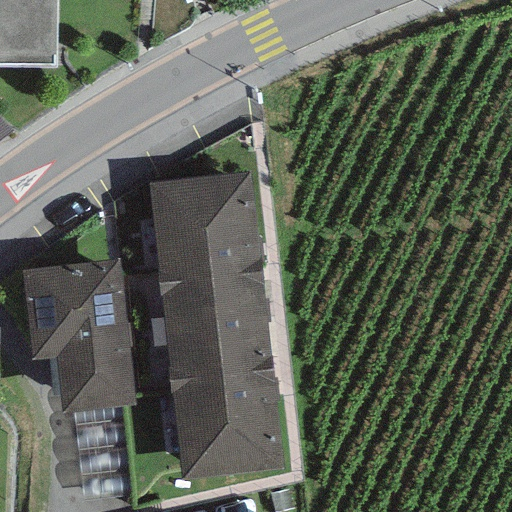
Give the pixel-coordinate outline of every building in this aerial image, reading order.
[(57,0),(0,0),(0,52),(58,53),(57,0)] [(144,178),(155,274),(260,262),(249,166),(144,178)] [(117,251),(22,263),(32,350),(55,347),(59,402),(135,397),(117,251)] [(270,360),(260,262),(155,274),(168,371),(270,360)] [(281,461),(270,360),(168,371),(179,472),(281,461)]
